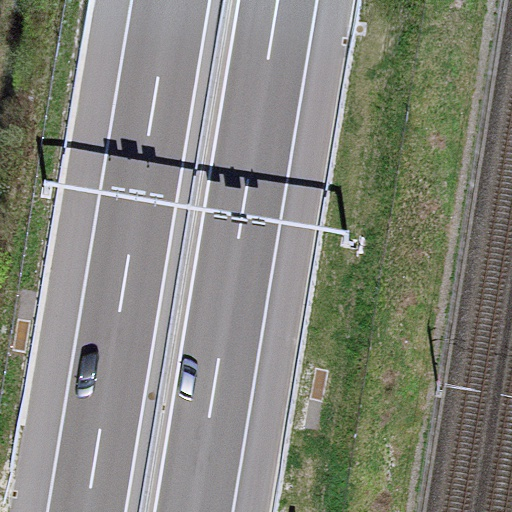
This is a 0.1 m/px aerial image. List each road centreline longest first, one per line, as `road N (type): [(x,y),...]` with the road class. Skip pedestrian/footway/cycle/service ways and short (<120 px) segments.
road 1 (motorway): [(194,511),(278,0)]
road 2 (motorway): [(170,0),(86,511)]
